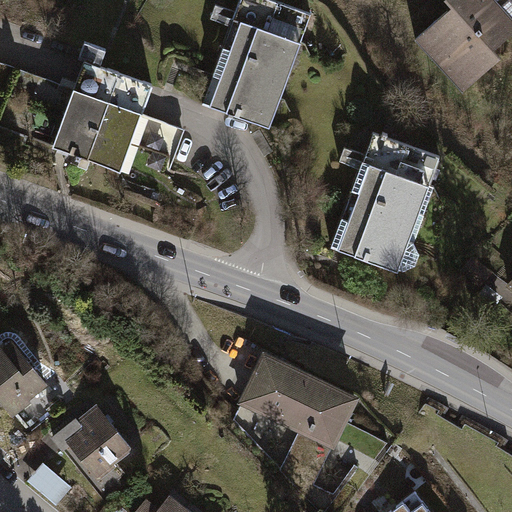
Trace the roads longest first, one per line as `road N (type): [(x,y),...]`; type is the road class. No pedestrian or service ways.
road 1 (residential): [(254,292),(272,226),(256,174),(234,141),(203,116),(0,44)]
road 2 (secondary): [(511,409),(331,320),(254,292)]
road 3 (secondary): [(254,292),(0,199)]
